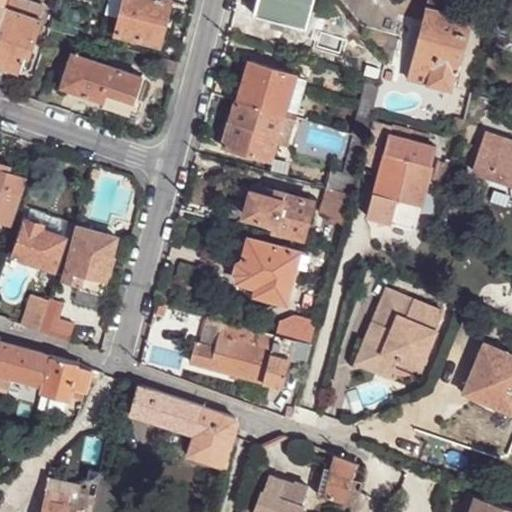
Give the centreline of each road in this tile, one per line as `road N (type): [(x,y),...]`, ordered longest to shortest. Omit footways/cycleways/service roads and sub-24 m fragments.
road 1 (unknown): [(309,433),(356,237),(385,227)]
road 2 (residential): [(120,367),(335,442)]
road 3 (residential): [(173,165),(120,367)]
road 4 (residential): [(173,165),(0,108)]
road 5 (residential): [(214,0),(173,165)]
road 6 (residential): [(0,325),(120,367)]
